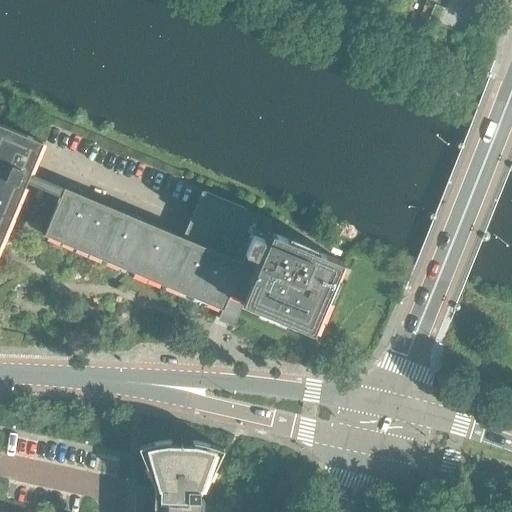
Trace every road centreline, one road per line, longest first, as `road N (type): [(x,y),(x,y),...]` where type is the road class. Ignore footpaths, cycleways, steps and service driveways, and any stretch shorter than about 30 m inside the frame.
road 1 (tertiary): [(385,405),(511,88)]
road 2 (tertiary): [(385,405),(208,382),(151,386)]
road 3 (tertiary): [(151,386),(371,440)]
road 4 (tertiary): [(0,375),(151,386)]
road 5 (tertiary): [(371,440),(511,471)]
road 6 (residential): [(0,466),(109,490),(115,511)]
road 7 (tertiary): [(511,444),(385,405)]
